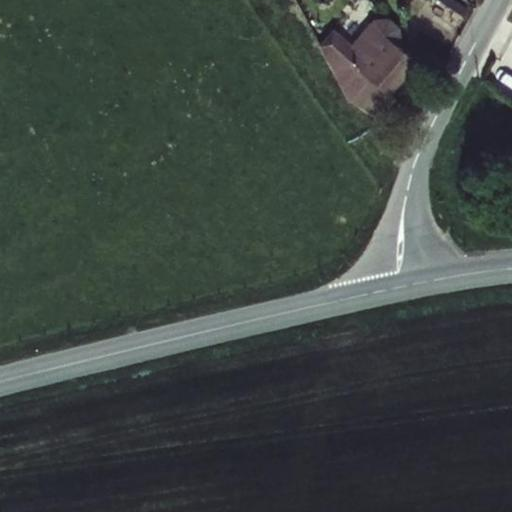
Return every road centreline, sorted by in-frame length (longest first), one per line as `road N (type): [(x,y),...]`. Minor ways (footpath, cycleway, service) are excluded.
road 1 (unclassified): [(0,380),(401,285)]
road 2 (unclassified): [(497,0),(410,175),(401,285)]
